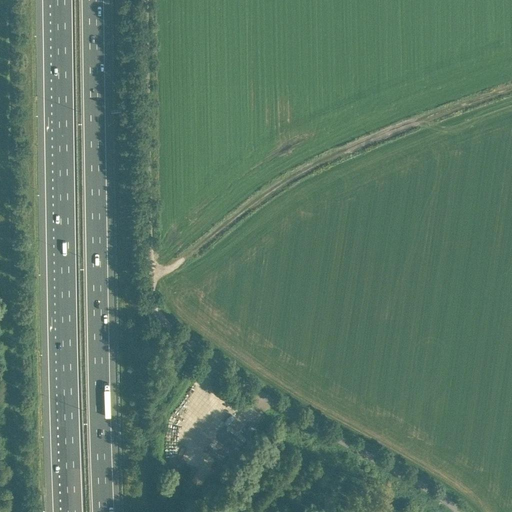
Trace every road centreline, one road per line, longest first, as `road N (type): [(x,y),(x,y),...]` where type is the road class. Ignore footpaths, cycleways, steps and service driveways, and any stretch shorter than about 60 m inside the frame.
road 1 (unclassified): [(458,511),(257,392),(160,318),(149,279),(144,0)]
road 2 (motorway): [(103,511),(92,0)]
road 3 (motorway): [(60,0),(70,511)]
road 4 (track): [(149,279),(309,168),(511,87)]
